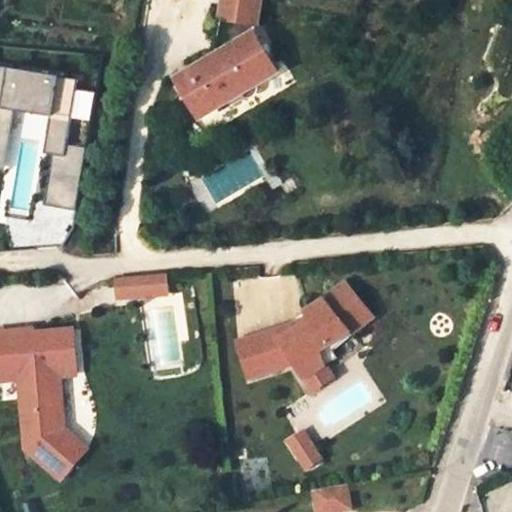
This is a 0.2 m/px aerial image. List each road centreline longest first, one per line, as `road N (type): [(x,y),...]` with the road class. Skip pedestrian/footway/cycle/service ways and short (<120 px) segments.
road 1 (residential): [(0,270),(511,220)]
road 2 (residential): [(511,232),(445,431)]
